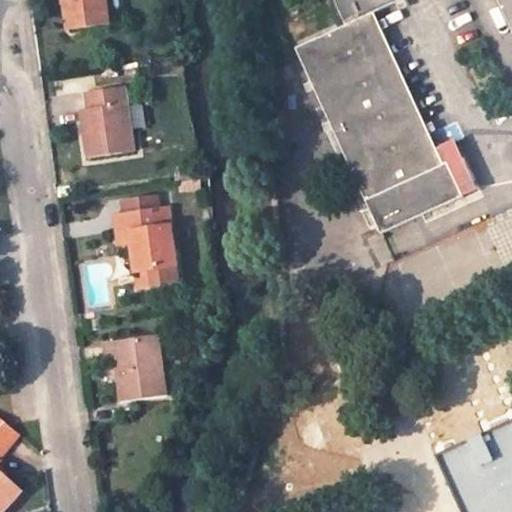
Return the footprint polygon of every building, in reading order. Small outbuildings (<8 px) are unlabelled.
[(110,26),(105,0),(65,0),(71,32),(110,26)] [(511,0),(336,0),(342,14),(348,25),(340,29),(298,49),(382,233),(463,196),(448,163),(445,165),(375,13),(403,0),(501,0),(511,23),(511,0)] [(342,14),(334,17),(340,29),(348,25),(342,14)] [(137,87),(125,89),(128,106),(140,104),(137,87)] [(134,150),(128,106),(125,89),(87,95),(90,112),(82,113),(89,157),(134,150)] [(115,208),(116,217),(169,211),(167,201),(115,208)] [(119,234),(131,233),(134,250),(139,288),(179,282),(169,211),(116,217),(119,234)] [(121,252),(134,250),(131,233),(119,234),(121,252)] [(166,394),(157,337),(104,345),(106,360),(119,359),(122,383),(120,384),(122,400),(166,394)] [(0,421),(0,450),(15,435),(0,421)] [(511,511),(511,426),(442,458),(467,511),(511,511)] [(0,472),(0,511),(1,511),(21,492),(0,472)]
